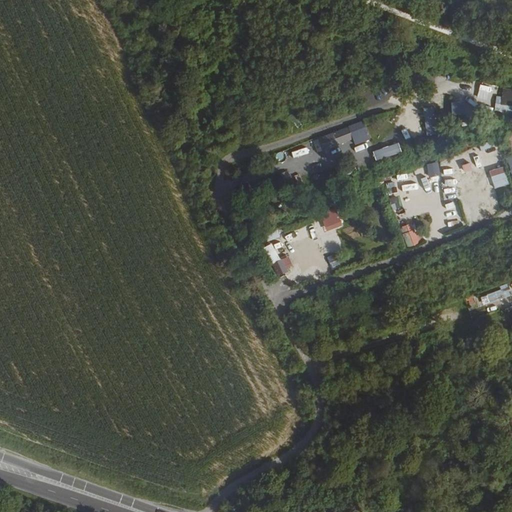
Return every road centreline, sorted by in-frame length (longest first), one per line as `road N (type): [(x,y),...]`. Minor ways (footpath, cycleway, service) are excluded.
road 1 (track): [(210,180),(178,106),(183,53),(202,0)]
road 2 (primary): [(157,511),(0,457)]
road 3 (track): [(309,367),(459,313)]
road 4 (primary): [(0,474),(119,511)]
